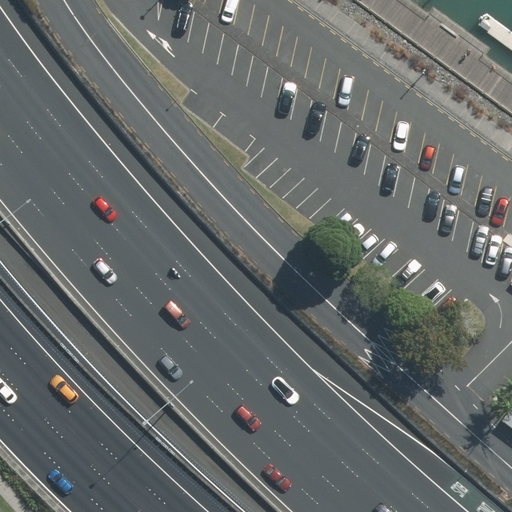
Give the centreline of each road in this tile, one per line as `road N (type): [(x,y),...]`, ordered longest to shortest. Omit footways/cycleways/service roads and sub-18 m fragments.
road 1 (residential): [(64,0),(241,216),(511,465)]
road 2 (motorway): [(0,123),(214,371),(371,511)]
road 3 (motorway): [(174,511),(32,378),(0,337)]
